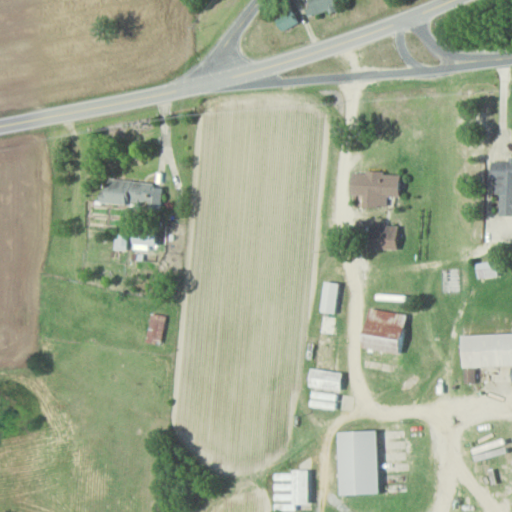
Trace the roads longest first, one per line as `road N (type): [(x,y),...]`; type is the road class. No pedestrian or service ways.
road 1 (secondary): [(0,128),(208,84),(451,0)]
road 2 (residential): [(208,84),(466,62)]
